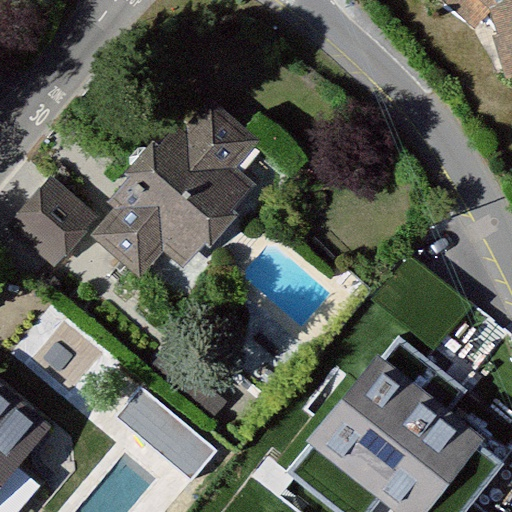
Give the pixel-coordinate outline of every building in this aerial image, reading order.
[(511,0),(447,0),(475,23),(499,0),(500,0),(504,70),(511,68),(511,0)] [(281,162),(207,98),(108,214),(183,277),(281,162)] [(58,165),(11,215),(57,259),(104,209),(58,165)] [(382,286),(438,338),(476,296),(420,244),(382,286)] [(469,389),(400,334),(292,469),(346,511),(373,511),(389,492),(415,511),(470,511),(511,461),(450,412),(469,389)] [(0,470),(43,416),(0,382),(0,470)]
